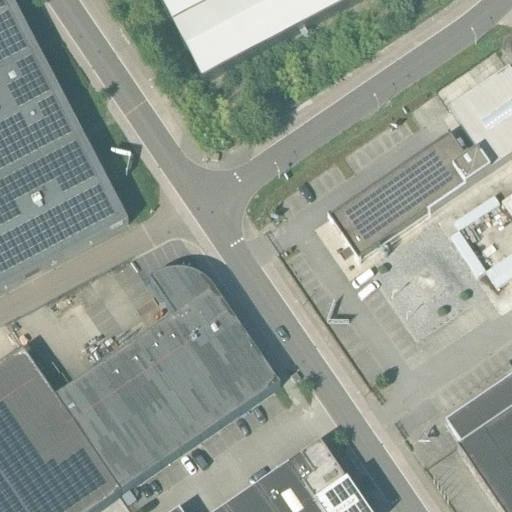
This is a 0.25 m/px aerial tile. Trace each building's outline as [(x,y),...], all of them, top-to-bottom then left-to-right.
[(0,0),(0,293),(101,241),(129,227),(9,0),(0,0)] [(159,0),(204,85),(366,0),(159,0)] [(340,225),(351,241),(353,243),(348,246),(347,245),(345,247),(359,267),(361,266),(360,265),(431,217),(491,306),(499,317),(511,308),(511,160),(490,175),(478,157),(454,173),(442,155),(340,225)] [(210,287),(205,283),(202,281),(199,279),(195,278),(192,276),(189,275),(186,275),(182,274),(179,274),(175,274),(172,275),(168,275),(165,276),(162,277),(159,278),(156,280),(150,284),(175,320),(55,402),(121,499),(281,389),(215,293),(210,287)] [(511,511),(511,381),(446,427),(461,449),(457,452),(498,511),(511,511)] [(364,511),(320,447),(224,511),(364,511)]
